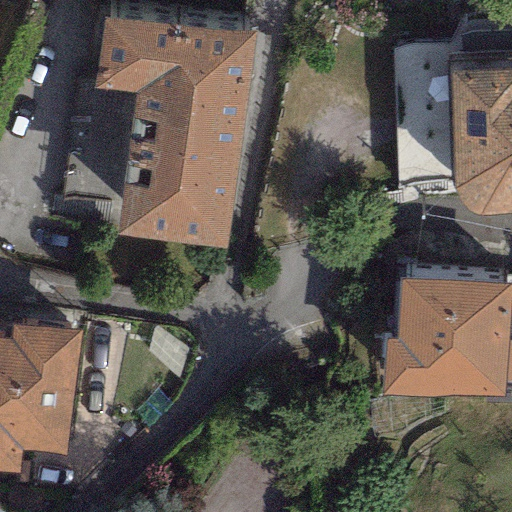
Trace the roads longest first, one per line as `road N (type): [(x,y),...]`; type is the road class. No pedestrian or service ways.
road 1 (unclassified): [(277,0),(225,332)]
road 2 (unclassified): [(225,332),(442,221),(511,238)]
road 3 (unclassified): [(84,511),(164,438),(224,349),(225,332)]
road 4 (unclassified): [(0,287),(225,332)]
